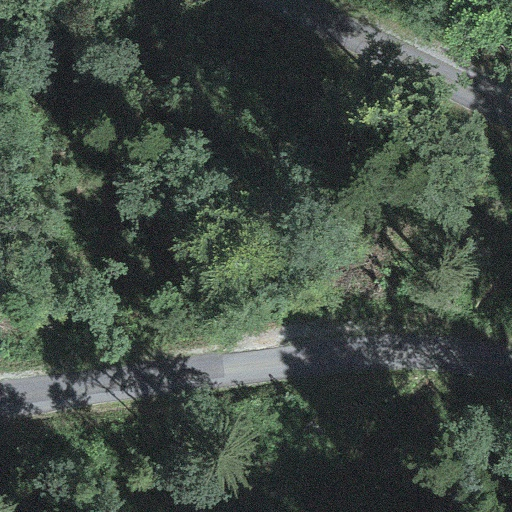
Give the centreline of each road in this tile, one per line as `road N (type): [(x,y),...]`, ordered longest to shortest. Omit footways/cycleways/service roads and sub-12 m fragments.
road 1 (unclassified): [(0,387),(249,381),(511,420)]
road 2 (unclassified): [(511,94),(307,0)]
